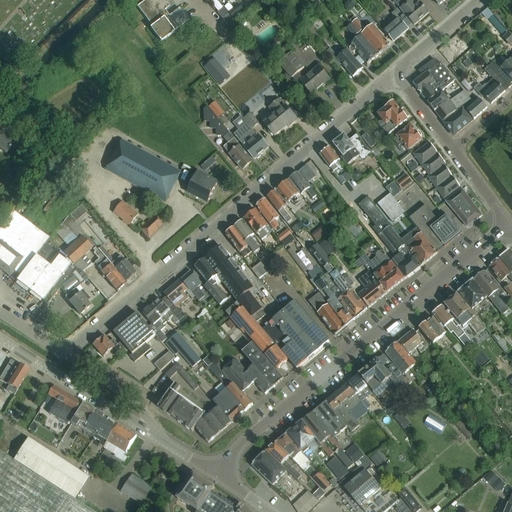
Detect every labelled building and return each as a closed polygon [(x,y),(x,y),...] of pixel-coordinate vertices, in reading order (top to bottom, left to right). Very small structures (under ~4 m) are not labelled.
[(168,16),(164,10),(167,8),(166,7),(167,3),(163,2),(162,1),(162,0),(145,0),(137,7),(152,27),(149,28),(160,42),(174,31),(173,31),(188,20),(179,8),(168,16)] [(187,0),(185,0),(180,4),(187,15),(194,10),(187,0)] [(393,0),(405,13),(412,22),(414,25),(428,12),(419,2),(415,6),(410,0),(393,0)] [(351,10),(354,8),(354,4),(351,1),(348,1),(345,4),(344,7),(347,10),(351,10)] [(233,19),(241,12),(244,10),(239,4),(229,13),(233,19)] [(364,9),(358,13),(366,23),(372,19),(364,9)] [(402,15),(397,9),(391,14),(397,20),(384,31),(393,42),(408,29),(407,27),(412,22),(405,13),(402,15)] [(366,32),(364,29),(357,20),(352,24),(372,47),(379,55),(390,45),(383,37),(373,26),(366,32)] [(350,25),(348,23),(346,25),(348,27),(347,28),(355,37),(357,35),(359,37),(350,45),(361,57),(367,65),(378,55),(351,24),(350,25)] [(510,46),(511,43),(511,37),(508,33),(502,37),(510,46)] [(325,50),(329,47),(324,41),(320,44),(325,50)] [(241,56),(248,51),(241,43),(235,49),(241,56)] [(330,48),(325,52),(331,59),(335,63),(338,60),(342,64),(346,69),(353,77),(363,68),(357,61),(347,50),(345,52),(341,47),(334,53),(330,48)] [(304,68),(291,52),(279,62),(297,84),(300,82),(312,95),(330,80),(318,66),(303,79),(298,73),(304,68)] [(190,53),(174,69),(182,78),(199,63),(190,53)] [(215,59),(205,67),(220,85),(229,77),(215,59)] [(468,68),(472,64),(467,59),(463,63),(468,68)] [(511,84),(511,61),(510,59),(504,64),(500,68),(493,61),(488,66),(495,74),(499,78),(500,77),(509,87),(511,84)] [(438,63),(413,83),(427,102),(441,91),(454,81),(446,70),(440,62),(438,63)] [(499,78),(495,74),(488,66),(484,70),(492,79),(486,84),(484,84),(482,87),(479,84),(477,86),(474,82),(469,86),(473,90),(474,89),(482,97),(484,96),(491,104),(509,87),(500,77),(499,78)] [(289,92),(297,86),(286,73),(279,80),(289,92)] [(441,91),(427,102),(435,112),(447,102),(448,103),(449,101),(450,101),(452,100),(448,94),(445,96),(442,92),(441,91)] [(447,102),(435,112),(442,122),(471,99),(464,91),(452,100),(450,101),(449,101),(448,103),(447,102)] [(279,99),(269,107),(275,114),(264,124),(268,129),(267,130),(271,135),(272,134),(274,136),(287,125),(288,127),(296,121),(294,119),(296,118),(291,112),(285,106),(284,106),(283,105),(287,101),(283,96),(279,99)] [(473,119),(487,108),(480,101),(477,97),(470,103),(472,106),(466,111),(467,112),(473,119)] [(215,103),(210,107),(218,118),(223,113),(215,103)] [(382,120),(378,123),(387,136),(398,126),(406,120),(406,119),(409,116),(403,109),(400,112),(393,103),(393,104),(393,103),(390,103),(387,105),(387,108),(379,115),(382,120)] [(234,138),(207,106),(203,109),(203,122),(209,121),(210,129),(215,128),(216,136),(222,136),(223,137),(227,143),(223,147),(242,170),(252,161),(234,139),(234,138)] [(453,136),(456,133),(472,120),(463,108),(443,123),(453,136)] [(253,127),(258,123),(250,113),(244,117),(253,127)] [(257,135),(246,123),(233,134),(244,146),(243,146),(248,152),(254,159),(255,158),(257,158),(260,156),(260,154),(268,147),(263,140),(258,134),(257,135)] [(415,131),(411,125),(403,132),(397,136),(397,137),(394,140),(399,146),(403,143),(408,149),(414,145),(422,138),(421,138),(421,135),(419,132),(416,131),(415,131)] [(0,147),(6,153),(13,144),(0,133),(0,147)] [(370,149),(375,145),(366,134),(362,138),(370,149)] [(350,143),(345,135),(333,144),(339,152),(343,157),(342,158),(347,165),(358,156),(362,160),(371,153),(359,137),(350,143)] [(165,202),(181,172),(172,167),(122,139),(106,170),(156,197),(165,202)] [(422,165),(438,153),(429,142),(413,154),(422,165)] [(337,168),(334,164),(340,160),(330,147),(319,154),(326,162),(329,168),(330,167),(333,171),(337,168)] [(428,177),(444,165),(446,164),(438,153),(422,165),(429,176),(428,177)] [(344,168),(348,175),(359,167),(354,161),(344,168)] [(418,166),(415,161),(408,166),(412,171),(418,166)] [(308,182),(316,176),(307,165),(299,171),(308,182)] [(436,188),(452,176),(444,165),(428,177),(436,188)] [(358,170),(351,175),(356,181),(363,176),(358,170)] [(208,202),(218,182),(209,178),(197,171),(187,192),(208,202)] [(307,184),(304,180),(298,173),(289,179),(300,193),(301,195),(306,191),(313,198),(317,195),(312,189),(313,189),(309,183),(307,184)] [(402,190),(412,182),(406,173),(396,182),(402,190)] [(416,178),(419,183),(425,179),(421,174),(416,178)] [(444,199),(452,193),(460,187),(452,176),(436,188),(444,199)] [(300,202),(295,197),(300,193),(289,179),(277,189),(283,197),(288,203),(290,200),(295,206),(300,202)] [(446,201),(467,226),(468,226),(468,227),(473,223),(472,223),(482,216),(462,189),(446,201)] [(287,223),(291,220),(283,209),(287,205),(282,198),(276,190),(267,197),(274,205),(287,223)] [(392,222),(405,213),(390,194),(378,204),(392,222)] [(378,224),(384,219),(367,198),(358,205),(376,226),(376,225),(378,224)] [(278,225),(274,220),(279,216),(271,206),(265,199),(256,206),(262,214),(269,224),(270,224),(274,229),(278,225)] [(129,225),(138,215),(122,202),(114,213),(123,220),(123,221),(127,225),(128,224),(129,225)] [(424,236),(437,253),(462,233),(447,214),(439,221),(425,205),(409,218),(417,227),(421,233),(424,236)] [(0,257),(28,222),(12,210),(0,226),(0,257)] [(261,239),(266,235),(262,229),(267,225),(261,218),(255,210),(244,218),(250,226),(261,239)] [(149,238),(166,222),(159,215),(157,213),(140,229),(142,231),(149,238)] [(82,272),(88,267),(92,264),(84,255),(95,245),(68,214),(64,220),(59,226),(55,232),(70,248),(63,254),(75,268),(82,272)] [(105,230),(110,227),(105,217),(100,220),(105,230)] [(377,226),(375,227),(380,233),(382,232),(389,226),(384,220),(377,226)] [(254,253),(259,249),(250,237),(254,234),(249,228),(243,221),(234,228),(252,251),(254,253)] [(28,222),(0,257),(0,268),(9,276),(12,272),(18,277),(48,238),(28,222)] [(331,231),(335,228),(330,222),(326,225),(331,231)] [(295,233),(300,230),(296,225),(292,228),(295,233)] [(323,226),(318,230),(322,236),(327,232),(323,226)] [(405,245),(406,245),(403,242),(401,239),(390,226),(382,232),(380,233),(378,235),(396,257),(391,261),(390,261),(404,279),(421,265),(405,245)] [(417,227),(401,239),(403,242),(406,245),(405,245),(421,265),(437,253),(424,236),(421,233),(417,227)] [(244,257),(252,251),(234,228),(225,234),(240,253),(244,257)] [(330,236),(318,246),(324,253),(336,243),(330,236)] [(60,288),(75,268),(63,254),(48,238),(18,277),(15,281),(42,301),(44,298),(49,302),(54,294),(60,288)] [(286,248),(292,243),(289,239),(283,243),(286,248)] [(314,247),(310,250),(328,273),(325,276),(323,278),(320,279),(353,320),(367,309),(360,301),(317,245),(314,247)] [(101,246),(97,250),(125,282),(135,273),(130,267),(120,255),(114,261),(101,246)] [(256,322),(266,314),(263,310),(263,309),(250,292),(254,289),(220,246),(205,259),(218,276),(222,281),(238,301),(238,302),(250,317),(251,317),(255,323),(256,322)] [(125,282),(97,250),(95,247),(92,249),(94,252),(93,253),(98,259),(94,263),(97,267),(101,272),(100,272),(110,284),(117,291),(126,283),(125,282)] [(511,253),(509,250),(499,258),(511,273),(511,253)] [(373,275),(387,293),(404,279),(390,261),(391,261),(383,251),(382,252),(380,252),(377,253),(376,255),(376,258),(371,262),(365,255),(354,263),(359,269),(364,265),(367,269),(370,266),(375,273),(373,275)] [(511,275),(511,274),(511,273),(499,258),(489,266),(496,274),(502,281),(508,276),(511,281),(511,275)] [(220,305),(228,299),(217,285),(222,281),(218,276),(205,259),(204,259),(195,266),(201,274),(208,283),(204,287),(220,305)] [(338,265),(341,272),(349,268),(346,261),(338,265)] [(264,275),(268,271),(261,262),(256,265),(264,275)] [(259,279),(264,275),(256,265),(251,269),(259,279)] [(312,269),(307,273),(312,279),(310,281),(319,293),(346,327),(353,320),(320,279),(323,278),(325,276),(317,265),(312,269)] [(352,266),(344,271),(351,283),(359,279),(352,266)] [(75,268),(60,288),(66,295),(64,297),(80,315),(90,306),(86,301),(90,298),(82,290),(79,293),(75,289),(87,279),(82,272),(75,268)] [(191,271),(185,276),(196,288),(201,283),(191,271)] [(484,271),(473,279),(489,297),(502,314),(508,309),(499,297),(504,292),(494,280),(493,281),(484,271)] [(372,275),(370,272),(359,280),(366,289),(358,295),(368,308),(387,293),(373,275),(372,275)] [(191,292),(196,288),(185,276),(181,280),(191,292)] [(472,309),(487,296),(473,280),(458,292),(464,300),(472,309)] [(179,321),(185,316),(177,307),(187,298),(183,293),(186,290),(179,281),(164,293),(167,296),(161,301),(172,312),(179,321)] [(319,293),(309,301),(335,336),(346,327),(319,293)] [(485,328),(463,301),(456,293),(444,304),(462,326),(467,322),(477,334),(485,328)] [(175,324),(179,321),(172,312),(161,301),(159,298),(157,300),(156,300),(154,300),(152,302),(152,304),(168,322),(171,319),(175,324)] [(296,369),(304,362),(329,341),(323,333),(296,301),(263,329),(296,369)] [(250,317),(238,302),(226,313),(243,333),(246,332),(271,362),(277,369),(288,360),(281,353),(256,322),(255,323),(251,317),(250,317)] [(148,326),(155,334),(162,342),(166,339),(160,331),(165,327),(163,325),(166,322),(167,323),(168,322),(152,304),(149,307),(147,307),(144,309),(144,312),(142,313),(149,320),(152,323),(148,326)] [(451,334),(453,332),(459,339),(465,346),(465,345),(471,352),(475,348),(470,341),(465,335),(465,334),(459,327),(457,328),(452,322),(454,320),(442,305),(432,314),(444,328),(445,327),(451,334)] [(143,344),(145,342),(155,334),(148,326),(136,312),(129,319),(125,322),(143,344)] [(439,325),(433,317),(425,323),(425,322),(422,322),(419,325),(419,327),(419,328),(425,336),(433,345),(446,333),(439,325)] [(143,344),(125,322),(113,332),(121,341),(126,347),(132,354),(130,356),(134,362),(150,349),(145,342),(143,344)] [(189,343),(194,338),(183,327),(178,331),(189,343)] [(421,353),(427,348),(423,343),(424,342),(419,338),(413,330),(399,341),(410,355),(415,351),(415,349),(417,348),(421,353)] [(201,360),(177,332),(165,343),(175,355),(179,352),(192,368),(201,360)] [(501,340),(496,333),(493,335),(498,342),(497,343),(505,353),(510,349),(502,339),(501,340)] [(110,342),(104,335),(93,345),(104,357),(113,349),(118,354),(126,347),(121,341),(117,344),(113,339),(110,342)] [(403,374),(410,369),(416,363),(410,355),(399,341),(385,353),(392,361),(403,374)] [(275,386),(283,379),(277,372),(252,343),(247,347),(242,352),(254,366),(256,364),(275,386)] [(160,372),(174,358),(168,352),(154,366),(160,372)] [(377,360),(390,377),(389,379),(392,383),(399,391),(408,384),(404,378),(391,362),(384,355),(377,360)] [(241,394),(222,371),(209,356),(203,361),(216,376),(227,389),(246,411),(253,405),(242,393),(241,394)] [(14,396),(28,373),(29,371),(10,360),(0,376),(0,381),(6,385),(6,384),(8,386),(5,391),(14,396)] [(243,369),(236,360),(222,371),(241,394),(242,393),(254,382),(265,394),(275,386),(256,364),(254,366),(248,371),(245,367),(243,369)] [(377,396),(385,389),(392,383),(389,379),(390,377),(377,360),(359,375),(365,382),(373,392),(373,391),(377,396)] [(199,386),(179,365),(178,363),(165,375),(169,380),(177,372),(194,390),(199,386)] [(367,409),(371,406),(365,399),(371,394),(366,388),(367,387),(364,384),(358,376),(349,383),(353,388),(352,390),(367,409)] [(430,382),(424,387),(427,390),(432,396),(438,391),(433,385),(430,382)] [(207,414),(176,392),(180,388),(174,384),(158,407),(175,419),(178,421),(180,423),(181,423),(183,425),(186,427),(189,429),(192,431),(195,427),(208,443),(211,440),(211,441),(214,438),(213,438),(232,422),(216,406),(207,414)] [(351,432),(359,425),(356,421),(368,411),(367,410),(367,409),(352,390),(347,384),(326,401),(344,423),(347,427),(351,432)] [(67,424),(76,410),(81,401),(54,386),(48,394),(57,400),(49,414),(57,419),(67,424)] [(157,395),(160,390),(155,387),(152,392),(157,395)] [(246,411),(227,389),(220,395),(217,391),(209,397),(216,406),(232,422),(232,423),(246,411)] [(344,423),(326,401),(312,413),(333,439),(337,436),(347,427),(344,423)] [(95,434),(106,417),(84,403),(78,411),(71,424),(77,427),(78,425),(85,429),(85,428),(95,434)] [(312,413),(302,422),(315,438),(317,436),(324,445),(322,447),(329,457),(335,453),(340,448),(333,439),(312,413)] [(118,424),(106,417),(95,434),(94,438),(100,442),(99,444),(104,447),(103,449),(104,449),(107,446),(105,445),(106,444),(108,442),(107,442),(118,424)] [(469,440),(474,435),(460,420),(455,425),(469,440)] [(302,422),(288,433),(303,453),(309,448),(307,445),(313,441),(319,449),(322,447),(324,445),(317,436),(315,438),(302,422)] [(125,455),(137,435),(118,424),(107,442),(108,442),(106,444),(118,451),(116,454),(117,456),(123,460),(126,459),(128,457),(125,455)] [(308,460),(303,453),(288,433),(275,443),(289,457),(289,456),(292,459),(299,467),(308,460)] [(74,499),(88,477),(27,437),(13,460),(23,466),(74,499)] [(385,442),(377,450),(385,457),(393,449),(385,442)] [(298,480),(301,476),(284,462),(289,457),(275,443),(266,451),(273,459),(298,480)] [(348,469),(353,464),(340,448),(335,453),(348,469)] [(362,453),(359,450),(350,458),(354,463),(364,456),(362,453)] [(94,511),(74,499),(23,466),(13,460),(0,451),(0,511),(94,511)] [(272,485),(279,478),(286,471),(272,459),(265,452),(251,466),(272,485)] [(384,461),(377,452),(370,458),(377,467),(384,461)] [(345,483),(348,481),(350,484),(345,488),(364,511),(366,511),(368,511),(384,511),(394,504),(398,501),(370,467),(373,465),(365,457),(360,461),(362,464),(356,470),(354,471),(356,473),(345,483)] [(410,471),(415,476),(428,463),(423,459),(410,471)] [(500,476),(508,468),(502,461),(494,468),(500,476)] [(347,473),(340,464),(333,471),(340,479),(343,476),(347,473)] [(387,482),(392,477),(383,466),(378,470),(387,482)] [(214,487),(194,473),(178,498),(189,506),(189,505),(198,511),(197,511),(239,511),(244,507),(245,506),(242,504),(240,505),(238,507),(212,490),(214,487)] [(324,491),(330,486),(318,473),(313,478),(324,491)] [(141,505),(153,488),(132,474),(120,492),(141,505)] [(414,511),(418,511),(423,508),(408,490),(401,496),(414,511)] [(429,502),(432,500),(427,491),(419,495),(421,498),(425,496),(429,502)] [(300,499),(305,504),(297,511),(310,511),(312,510),(320,503),(308,492),(300,499)] [(398,501),(394,504),(397,507),(395,509),(397,511),(400,511),(407,507),(400,499),(398,501)] [(503,502),(498,511),(509,511),(511,505),(508,504),(503,502)]
